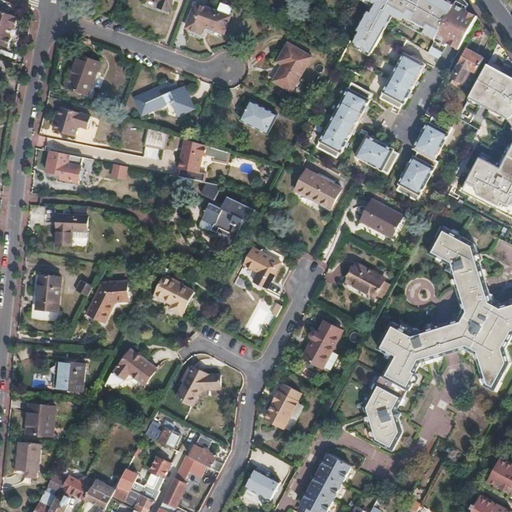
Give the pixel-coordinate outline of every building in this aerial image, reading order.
[(151,0),(160,3),(159,8),(169,11),(173,0),(151,0)] [(398,22),(438,43),(457,8),(459,4),(450,0),(366,0),(359,11),(371,17),(368,23),(366,22),(354,44),(356,45),(352,52),(374,65),(398,22)] [(460,0),(459,4),(457,8),(470,16),(472,11),(462,0),(460,0)] [(193,5),(185,28),(199,33),(202,26),(221,33),(227,16),(193,5)] [(470,16),(457,8),(438,43),(452,50),(454,46),(464,52),(480,21),(470,16)] [(0,11),(0,46),(6,49),(10,38),(9,37),(11,30),(13,30),(16,17),(0,11)] [(281,66),(272,81),(291,93),(312,58),(288,44),(276,64),(281,66)] [(471,50),(452,86),(463,92),(474,73),(480,76),(489,59),(471,50)] [(403,104),(406,97),(409,94),(414,85),(416,81),(421,72),(423,69),(424,66),(404,54),(397,66),(393,73),(390,79),(379,98),(398,109),(401,103),(403,104)] [(70,74),(65,87),(88,95),(100,62),(80,56),(73,75),(70,74)] [(511,75),(494,66),(474,105),(503,120),(508,134),(489,170),(466,157),(446,195),(511,229),(511,75)] [(340,152),(344,145),(346,142),(349,135),(350,133),(352,129),(358,120),(360,116),(363,109),(365,105),(368,99),(367,98),(369,93),(350,82),(339,101),(334,112),(332,114),(326,127),(315,146),(335,157),(338,151),(340,152)] [(168,85),(135,101),(143,118),(167,107),(164,100),(170,97),(174,103),(171,105),(177,116),(193,109),(183,88),(175,91),(173,89),(172,89),(170,89),(168,85)] [(249,100),(240,120),(267,133),(277,112),(249,100)] [(435,106),(431,103),(426,112),(430,114),(435,106)] [(62,108),(54,130),(76,137),(79,126),(89,129),(92,117),(62,108)] [(404,171),(402,175),(398,182),(400,184),(397,189),(417,200),(427,180),(438,161),(434,159),(441,146),(451,126),(433,116),(432,116),(429,122),(427,121),(424,127),(422,130),(417,140),(415,143),(413,148),(418,150),(415,155),(413,155),(410,161),(408,165),(404,171)] [(166,150),(168,133),(148,131),(145,158),(155,159),(157,149),(166,150)] [(374,138),(370,136),(366,134),(355,155),(387,172),(398,152),(392,149),(393,148),(387,145),(383,142),(374,138)] [(183,160),(189,140),(187,139),(181,160),(183,160)] [(180,166),(177,177),(202,182),(205,173),(199,171),(204,153),(208,153),(207,155),(215,157),(215,158),(228,162),(231,153),(196,142),(189,140),(183,160),(181,160),(179,166),(180,166)] [(70,155),(50,152),(47,172),(66,176),(70,155)] [(92,174),(95,160),(80,157),(77,171),(92,174)] [(127,180),(129,166),(113,164),(112,178),(127,180)] [(310,169),(298,191),(332,209),(343,187),(310,169)] [(221,185),(206,182),(201,193),(215,199),(221,185)] [(209,202),(204,213),(216,218),(215,222),(231,230),(225,244),(231,247),(244,219),(248,221),(254,208),(226,196),(222,207),(209,202)] [(373,199),(363,217),(385,229),(383,232),(393,237),(405,217),(373,199)] [(385,229),(363,217),(361,220),(383,232),(385,229)] [(59,220),(52,249),(67,252),(70,237),(85,240),(87,226),(59,220)] [(382,373),(363,406),(375,442),(394,452),(404,434),(399,419),(401,414),(396,411),(407,391),(410,393),(418,376),(415,375),(420,365),(434,361),(455,355),(466,352),(468,349),(477,353),(486,387),(495,392),(511,363),(507,349),(511,339),(511,304),(502,307),(500,311),(491,306),(492,303),(489,291),(474,244),(444,228),(430,252),(451,263),(449,267),(454,270),(462,299),(465,313),(461,321),(459,320),(446,324),(422,331),(416,328),(414,332),(393,321),(379,347),(393,355),(383,373),(382,373)] [(254,248),(245,264),(258,271),(254,281),(267,288),(282,262),(254,248)] [(358,264),(349,281),(377,295),(386,278),(358,264)] [(164,273),(156,291),(175,300),(173,306),(183,311),(186,306),(187,307),(196,289),(177,280),(177,279),(164,273)] [(40,276),(37,309),(59,311),(63,278),(40,276)] [(88,296),(93,286),(81,279),(76,289),(88,296)] [(103,284),(87,314),(103,323),(115,302),(126,302),(126,285),(103,284)] [(279,315),(283,306),(277,304),(273,312),(279,315)] [(314,340),(305,357),(323,367),(343,330),(325,320),(319,331),(315,329),(311,331),(310,335),(310,336),(314,340)] [(136,351),(123,375),(135,381),(138,375),(156,384),(165,366),(136,351)] [(64,361),(61,389),(85,392),(88,364),(64,361)] [(191,367),(177,395),(193,404),(202,386),(221,387),(221,376),(207,376),(191,367)] [(135,381),(123,375),(116,390),(117,390),(118,390),(119,390),(120,390),(121,390),(123,390),(124,390),(125,390),(126,389),(127,389),(128,388),(129,387),(130,387),(131,386),(132,385),(133,384),(133,383),(134,382),(135,381)] [(284,428),(292,415),(298,403),(303,395),(284,385),(266,418),(284,428)] [(298,403),(292,415),(298,418),(304,406),(298,403)] [(31,404),(28,433),(53,435),(57,406),(31,404)] [(169,422),(159,440),(173,448),(180,434),(173,430),(175,425),(169,422)] [(151,423),(145,433),(152,437),(157,426),(151,423)] [(211,467),(220,471),(224,463),(215,459),(216,456),(209,452),(210,449),(209,448),(214,440),(198,431),(187,455),(211,467)] [(42,443),(20,441),(18,470),(39,472),(42,443)] [(305,495),(302,502),(315,508),(321,511),(325,511),(333,498),(342,481),(352,464),(329,451),(325,458),(324,462),(319,469),(316,475),(314,479),(311,485),(307,491),(305,495)] [(176,477),(187,483),(200,489),(208,494),(220,471),(211,467),(187,455),(176,477)] [(139,503),(150,510),(160,491),(157,490),(170,462),(156,456),(150,469),(159,474),(152,487),(145,484),(144,486),(134,481),(137,474),(127,469),(119,485),(131,491),(133,489),(142,495),(139,503)] [(511,491),(511,463),(501,457),(489,479),(511,491)] [(256,467),(247,484),(271,498),(280,480),(270,475),(271,474),(267,471),(267,472),(256,467)] [(62,501),(65,495),(67,496),(70,492),(63,488),(67,482),(54,475),(46,491),(41,501),(53,507),(58,499),(62,501)] [(67,482),(63,488),(70,492),(86,500),(87,499),(93,487),(97,480),(88,475),(80,480),(70,475),(67,482)] [(176,477),(159,511),(173,511),(187,483),(176,477)] [(97,480),(93,487),(113,497),(116,490),(97,480)] [(375,481),(371,488),(378,491),(381,485),(375,481)] [(93,487),(87,499),(100,505),(97,511),(105,511),(113,497),(93,487)] [(41,501),(35,511),(64,511),(68,504),(67,504),(70,497),(67,496),(65,495),(62,501),(58,499),(53,507),(41,501)] [(511,511),(481,495),(471,511),(511,511)] [(416,511),(421,503),(417,501),(410,511),(416,511)] [(312,511),(315,508),(302,502),(298,509),(304,511),(312,511)] [(149,511),(150,510),(139,503),(133,511),(149,511)]
